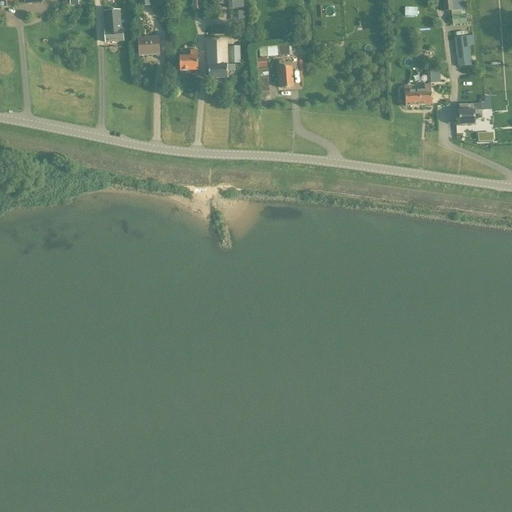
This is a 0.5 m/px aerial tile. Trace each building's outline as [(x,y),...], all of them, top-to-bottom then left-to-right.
[(200,0),(192,0),(192,11),(201,11),(200,0)] [(243,0),(232,0),(233,10),(244,10),(243,0)] [(442,0),(443,12),(463,10),(462,0),(442,0)] [(121,11),(103,12),(106,43),(123,41),(121,11)] [(451,17),(452,25),(466,24),(465,16),(451,17)] [(142,21),(134,22),(135,30),(143,30),(142,21)] [(212,35),(225,35),(225,26),(211,26),(212,35)] [(466,37),(454,38),(458,67),(469,66),(466,37)] [(139,56),(159,54),(158,38),(138,39),(139,56)] [(207,41),(208,67),(228,66),(226,40),(207,41)] [(292,55),(291,46),(260,49),(261,58),(292,55)] [(228,47),(228,64),(240,64),(240,47),(228,47)] [(181,72),(199,71),(198,51),(190,52),(191,57),(180,58),(181,72)] [(258,69),(267,68),(266,58),(256,59),(258,69)] [(281,89),(283,88),(294,88),(293,68),(285,69),(285,62),(279,62),(281,89)] [(235,66),(228,66),(208,67),(209,80),(228,79),(228,72),(235,72),(235,66)] [(259,70),(260,90),(261,102),(270,101),(270,96),(271,96),(269,69),(259,70)] [(424,91),(420,91),(421,106),(433,106),(432,91),(432,86),(424,86),(424,91)] [(409,87),(405,87),(406,107),(421,106),(420,91),(410,92),(409,87)] [(475,125),(475,119),(482,119),(481,104),(460,106),(460,112),(460,126),(475,125)] [(477,121),(478,129),(489,128),(488,120),(477,121)]
